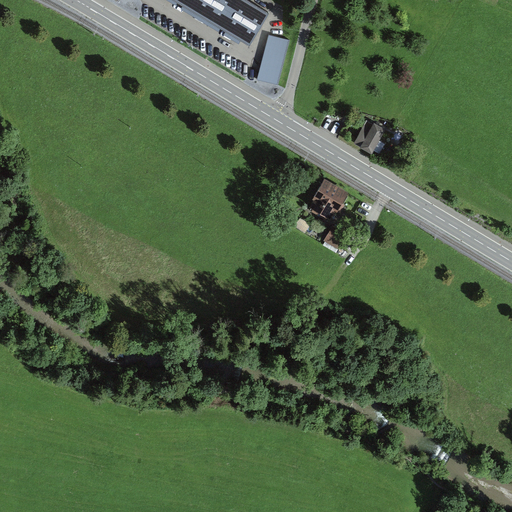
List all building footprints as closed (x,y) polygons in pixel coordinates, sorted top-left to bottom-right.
[(252,0),(178,0),(250,43),(270,10),(252,0)] [(291,40),(269,34),(257,79),(279,84),(291,40)] [(373,126),(366,122),(360,133),(368,137),(364,145),(380,154),(393,129),(376,120),(373,126)] [(352,195),(327,180),(311,207),(333,219),(337,212),(340,214),(352,195)] [(313,226),(299,218),(293,227),(308,235),(313,226)] [(349,231),(334,224),(325,242),(341,249),(349,231)]
